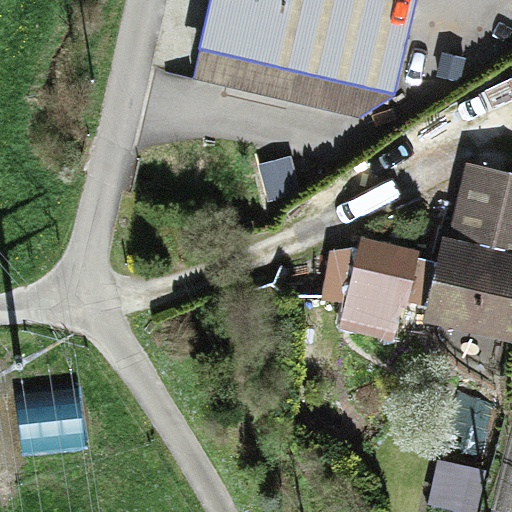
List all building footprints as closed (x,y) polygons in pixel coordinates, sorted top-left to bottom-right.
[(209,0),(199,47),(395,92),(416,0),(209,0)] [(511,188),(472,179),(459,229),(511,241),(511,188)] [(355,292),(397,300),(404,263),(362,256),(363,248),(337,245),(330,294),(354,295),(355,292)] [(511,325),(511,264),(454,251),(440,309),(511,325)] [(475,473),(443,465),(434,504),(466,511),(475,473)]
